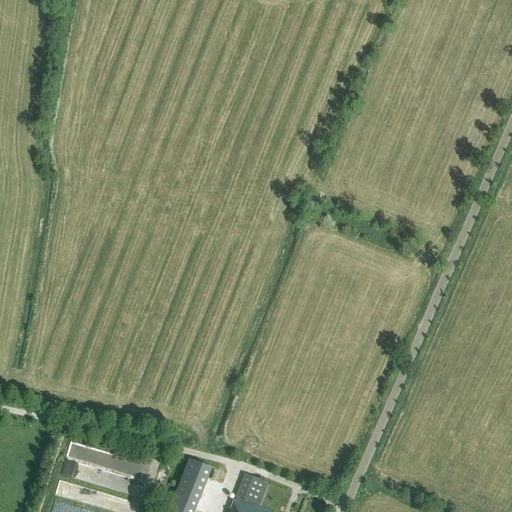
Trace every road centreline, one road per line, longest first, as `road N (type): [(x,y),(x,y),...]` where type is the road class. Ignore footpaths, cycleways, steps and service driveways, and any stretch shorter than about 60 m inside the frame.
road 1 (unclassified): [(344,511),(511,125)]
road 2 (track): [(0,409),(225,460),(346,507)]
